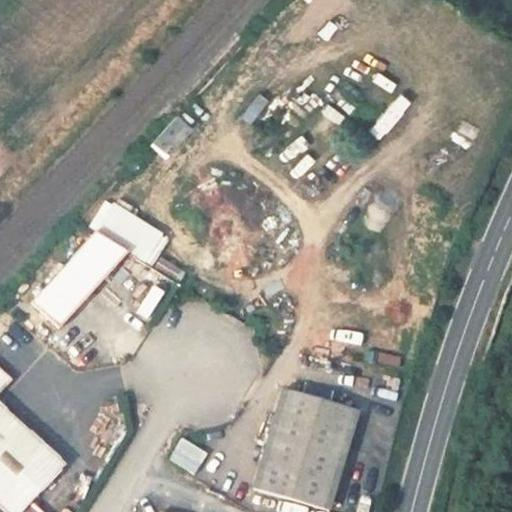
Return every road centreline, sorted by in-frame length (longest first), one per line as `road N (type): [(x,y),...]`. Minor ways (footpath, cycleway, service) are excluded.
road 1 (secondary): [(511,223),(477,309),(416,511)]
road 2 (unclassified): [(104,511),(196,360)]
